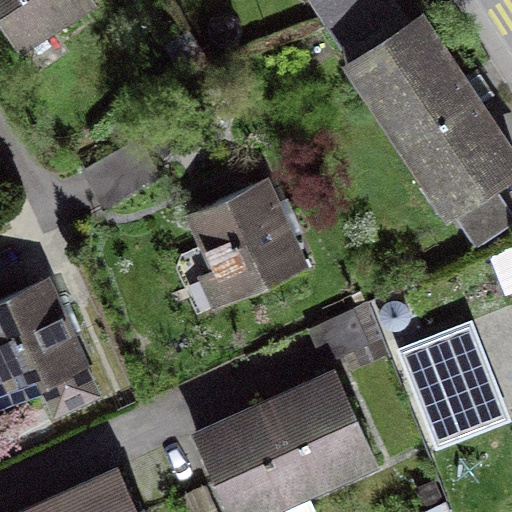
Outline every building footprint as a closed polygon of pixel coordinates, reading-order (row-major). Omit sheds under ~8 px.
[(98,0),(0,0),(0,4),(28,47),(98,0)] [(317,0),(329,16),(351,0),(317,0)] [(511,171),(511,104),(437,0),(424,0),(402,16),(390,0),(351,0),(329,16),(353,50),(463,206),(511,171)] [(200,48),(178,24),(160,40),(183,64),(200,48)] [(141,131),(88,157),(108,199),(162,173),(141,131)] [(312,264),(273,173),(193,208),(215,260),(193,269),(210,308),(312,264)] [(113,379),(51,264),(0,291),(0,388),(21,428),(113,379)] [(382,334),(359,284),(302,311),(319,347),(336,339),(342,353),(382,334)] [(470,330),(414,351),(444,431),(501,409),(470,330)] [(262,392),(307,492),(384,457),(339,358),(262,392)] [(262,511),(307,492),(262,392),(199,421),(240,511),(262,511)] [(151,511),(124,451),(49,486),(61,511),(151,511)] [(0,511),(61,511),(49,486),(0,508),(0,511)] [(462,511),(456,498),(424,511),(462,511)]
